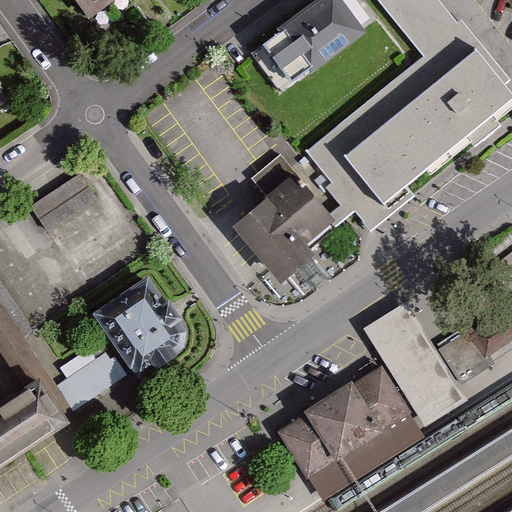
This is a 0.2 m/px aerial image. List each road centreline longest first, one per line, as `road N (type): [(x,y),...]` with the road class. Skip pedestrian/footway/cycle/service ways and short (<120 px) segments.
road 1 (residential): [(271,358),(92,109)]
road 2 (residential): [(511,193),(271,358)]
road 3 (residential): [(271,358),(52,511)]
road 4 (residential): [(243,0),(92,109)]
road 5 (residential): [(92,109),(12,0)]
